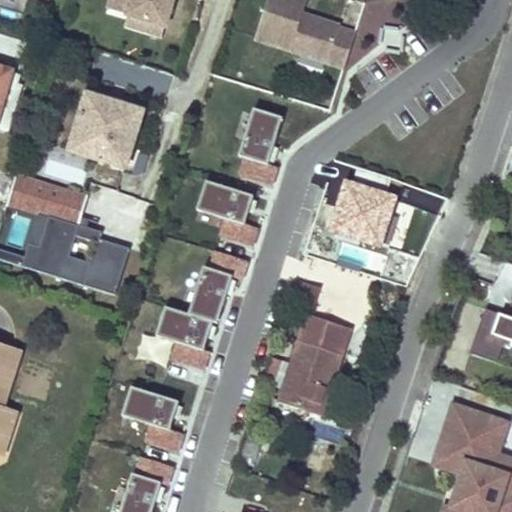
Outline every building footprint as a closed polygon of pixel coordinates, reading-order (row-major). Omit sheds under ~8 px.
[(110,0),(110,4),(129,10),(128,13),(129,13),(167,24),(168,24),(174,0),(110,0)] [(343,67),(354,32),(338,26),(338,24),(310,15),(308,19),(300,17),(301,12),(304,0),(266,0),(254,38),(343,67)] [(164,34),(167,24),(129,13),(127,23),(164,34)] [(0,38),(0,50),(21,55),(23,43),(0,38)] [(0,102),(1,98),(10,70),(0,67),(0,102)] [(0,128),(5,130),(19,84),(14,82),(17,72),(10,70),(0,102),(0,128)] [(124,167),(132,139),(141,112),(86,95),(69,149),(124,167)] [(273,145),(282,116),(253,107),(238,155),(244,157),(238,174),(270,184),(276,165),(267,163),(268,159),(273,145)] [(277,147),(273,145),(268,159),(273,161),(277,147)] [(86,197),(16,175),(8,203),(40,213),(50,217),(41,246),(30,243),(26,256),(23,266),(121,297),(136,251),(106,241),(108,234),(85,227),(78,224),(80,217),(86,197)] [(251,199),(253,194),(205,179),(196,210),(225,219),(219,237),(250,247),(256,228),(243,224),(247,212),(251,199)] [(398,197),(347,182),(332,233),(383,248),(398,197)] [(92,186),(84,212),(107,219),(109,215),(145,225),(151,204),(92,186)] [(256,201),(251,199),(247,212),(252,213),(256,201)] [(40,213),(30,243),(41,246),(50,217),(40,213)] [(88,219),(80,217),(78,224),(85,227),(88,219)] [(26,256),(0,248),(0,258),(23,266),(26,256)] [(240,279),(246,260),(214,250),(209,267),(202,265),(187,313),(216,322),(226,293),(230,279),(231,276),(240,279)] [(235,280),(230,279),(226,293),(230,294),(235,280)] [(313,311),(319,289),(298,283),(292,305),(313,311)] [(187,313),(164,306),(154,336),(175,342),(169,360),(201,370),(207,351),(202,349),(206,337),(210,325),(212,321),(187,313)] [(511,318),(510,318),(480,308),(465,351),(491,361),(498,342),(511,346),(511,318)] [(306,402),(330,325),(307,317),(279,402),(300,409),(303,400),(306,402)] [(215,326),(210,325),(206,337),(211,338),(215,326)] [(318,406),(322,394),(326,383),(333,386),(351,332),(330,325),(306,402),(318,406)] [(0,452),(1,453),(14,412),(0,408),(19,351),(0,345),(0,452)] [(300,409),(322,417),(333,386),(326,383),(322,394),(318,406),(306,402),(303,400),(300,409)] [(175,407),(177,402),(130,388),(121,417),(149,426),(144,444),(175,454),(181,435),(168,431),(171,419),(175,407)] [(451,406),(432,465),(460,474),(454,495),(459,497),(455,509),(450,507),(444,505),(441,511),(501,511),(507,494),(500,492),(510,461),(494,456),(504,424),(451,406)] [(180,409),(175,407),(171,419),(176,420),(180,409)] [(164,486),(170,468),(139,458),(134,475),(131,475),(119,511),(150,511),(154,502),(158,488),(159,485),(164,486)] [(163,489),(158,488),(154,502),(158,503),(163,489)]
